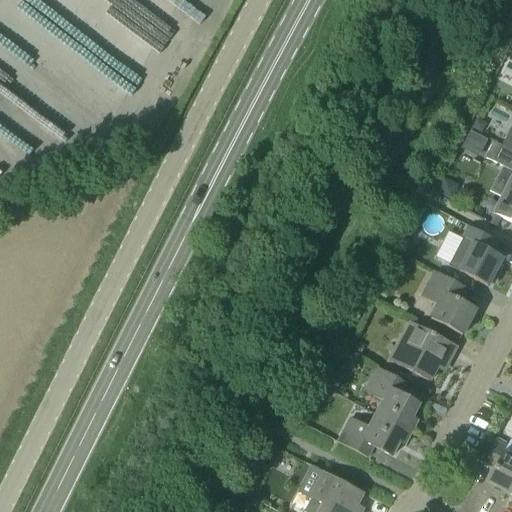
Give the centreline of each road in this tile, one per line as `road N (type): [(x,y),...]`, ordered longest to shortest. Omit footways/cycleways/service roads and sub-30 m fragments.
road 1 (primary): [(42,511),(302,0)]
road 2 (unclassified): [(0,507),(257,0)]
road 3 (residential): [(407,497),(511,318)]
